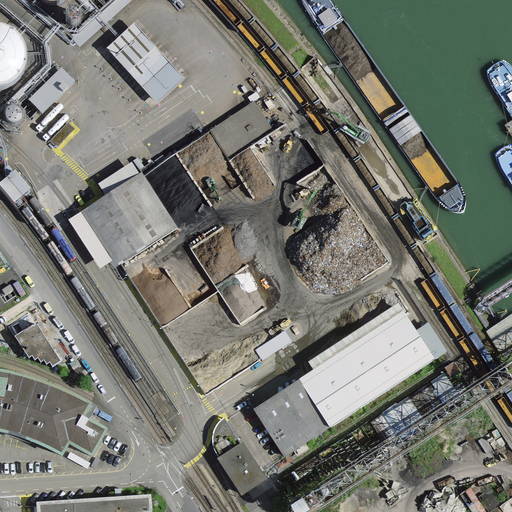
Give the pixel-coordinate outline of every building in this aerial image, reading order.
[(38,0),(41,4),(45,7),(50,9),(57,10),(62,8),(67,4),(69,0),(38,0)] [(131,0),(115,0),(72,39),(79,47),(131,0)] [(71,12),(68,13),(67,15),(65,17),(65,20),(65,23),(66,26),(68,28),(71,29),(74,29),(77,29),(80,27),(82,24),(82,21),(82,18),(80,14),(77,12),(74,12),(71,12)] [(184,78),(134,22),(107,48),(157,103),(184,78)] [(26,51),(19,41),(9,35),(0,33),(0,95),(5,95),(16,90),(24,82),(28,72),(29,61),(26,51)] [(73,83),(59,69),(27,103),(41,116),(73,83)] [(255,101),(210,130),(230,160),(250,147),(275,131),(255,101)] [(9,112),(7,114),(6,117),(6,119),(6,122),(8,124),(9,126),(12,127),(15,127),(17,126),(20,123),(21,121),(22,118),(21,115),(19,113),(17,111),(14,111),(11,111),(9,112)] [(75,128),(68,122),(50,141),(57,148),(75,128)] [(132,161),(98,183),(106,195),(139,173),(132,161)] [(32,191),(17,172),(0,186),(0,187),(15,205),(32,191)] [(73,216),(68,220),(100,268),(105,265),(110,262),(114,267),(121,263),(178,227),(144,175),(142,172),(139,173),(106,195),(73,216)] [(405,312),(254,411),(286,458),(437,360),(436,358),(417,330),(405,312)] [(34,320),(23,328),(25,330),(14,338),(28,359),(32,355),(35,361),(39,358),(41,363),(45,360),(47,366),(50,363),(53,367),(61,362),(34,320)] [(428,322),(417,330),(436,358),(447,350),(428,322)] [(292,341),(286,330),(256,349),(261,359),(262,360),(292,341)] [(471,391),(454,364),(407,394),(424,421),(471,391)] [(0,432),(20,437),(63,456),(70,446),(93,459),(109,431),(85,418),(93,405),(66,393),(38,382),(11,374),(0,372),(0,432)] [(241,496),(268,480),(245,442),(241,444),(225,418),(220,422),(214,429),(212,436),(213,444),(217,456),(241,496)] [(151,511),(151,496),(36,503),(36,511),(151,511)]
